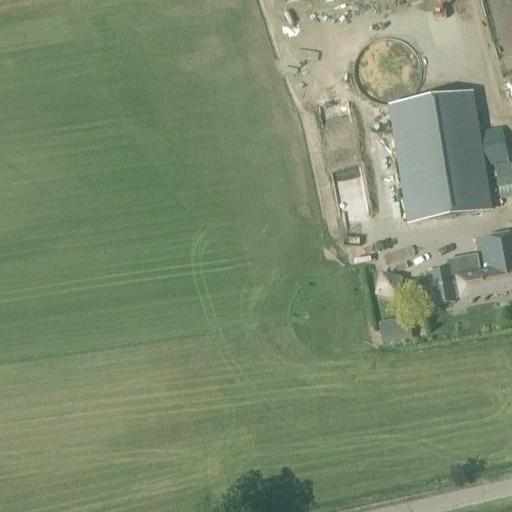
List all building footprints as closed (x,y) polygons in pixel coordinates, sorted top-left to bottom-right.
[(416,64),(415,58),(414,53),(410,46),(406,42),(401,38),(395,36),(390,34),(384,34),(377,36),(372,38),(368,41),(364,45),(361,48),(359,54),(357,60),(357,65),(357,70),(360,76),(362,81),(366,85),(370,88),(376,91),(382,93),(388,93),(397,91),(403,88),(407,85),(410,81),(413,76),(415,70),(416,64)] [(391,108),(410,225),(488,212),(469,95),(391,108)] [(494,169),(500,202),(511,199),(511,181),(509,166),(494,169)] [(511,235),(476,242),(482,273),(448,279),(447,271),(425,275),(431,307),(453,304),(452,298),(458,297),(459,302),(511,292),(511,235)] [(377,325),(381,345),(408,340),(405,320),(377,325)]
